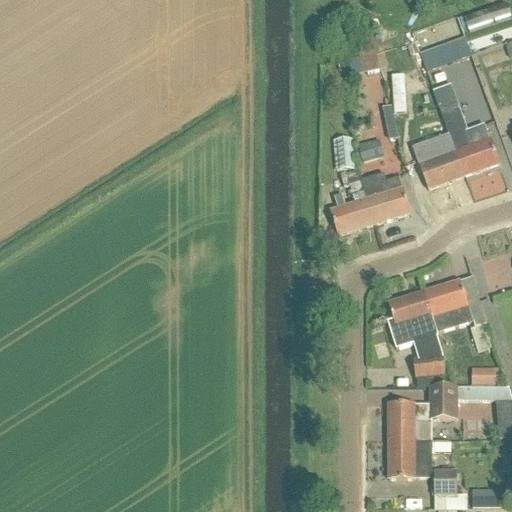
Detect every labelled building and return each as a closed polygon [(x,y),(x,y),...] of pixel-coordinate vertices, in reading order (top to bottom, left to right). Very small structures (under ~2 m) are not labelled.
[(468,19),(470,30),(510,23),(508,12),(468,19)] [(424,73),(470,63),(466,43),(420,54),(424,73)] [(359,58),(364,78),(380,75),(375,55),(359,58)] [(409,117),(407,79),(391,80),(393,118),(409,117)] [(451,89),(433,96),(449,140),(455,157),(464,181),(500,169),(485,129),(468,135),(451,89)] [(388,143),(398,141),(391,109),(381,111),(388,143)] [(449,140),(414,153),(429,194),(464,181),(455,157),(449,140)] [(334,145),(336,176),(356,174),(353,144),(334,145)] [(380,145),(360,148),(362,162),(382,159),(380,145)] [(350,190),(361,186),(361,185),(358,175),(346,178),(350,190)] [(361,186),(367,205),(375,230),(411,218),(403,194),(399,182),(387,186),(385,178),(361,185),(361,186)] [(375,230),(367,205),(331,216),(339,241),(375,230)] [(461,286),(425,297),(433,322),(438,338),(460,331),(473,327),(475,332),(486,328),(475,292),(464,295),(461,286)] [(425,297),(389,308),(396,333),(432,322),(425,297)] [(485,329),(471,334),(478,357),(492,352),(485,329)] [(413,362),(416,384),(446,380),(443,359),(413,362)] [(472,390),(499,388),(498,372),(471,373),(472,390)] [(432,446),(432,425),(458,425),(458,392),(429,392),(429,409),(416,409),(389,409),(389,447),(432,446)] [(487,420),(486,406),(459,406),(459,420),(487,420)] [(511,426),(498,427),(499,445),(511,443),(511,426)] [(389,484),(416,484),(416,483),(434,483),(435,501),(458,501),(458,474),(433,475),(433,476),(432,476),(432,446),(389,447),(389,484)] [(473,501),(472,511),(502,511),(502,502),(473,501)]
